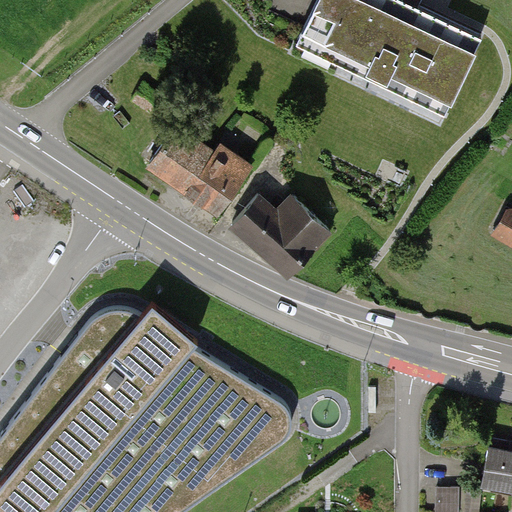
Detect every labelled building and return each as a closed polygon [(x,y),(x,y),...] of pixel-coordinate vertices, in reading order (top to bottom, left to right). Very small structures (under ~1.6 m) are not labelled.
[(303,0),(284,39),(438,113),(475,36),(399,0),(303,0)] [(169,121),(138,163),(206,212),(243,161),(211,138),(205,146),(169,121)] [(260,184),(228,217),(284,271),(333,220),(292,180),(275,198),(260,184)] [(511,207),(505,203),(488,234),(511,247),(511,207)] [(95,312),(90,319),(0,437),(0,503),(9,511),(178,511),(286,434),(292,424),(291,411),(289,403),(284,397),(190,340),(199,330),(153,291),(138,309),(130,306),(124,304),(116,304),(109,305),(102,308),(95,312)] [(511,486),(511,448),(481,442),(472,483),(511,492),(511,486)] [(456,511),(458,482),(436,481),(434,511),(449,511),(456,511)] [(471,491),(468,511),(482,511),(485,492),(471,491)]
